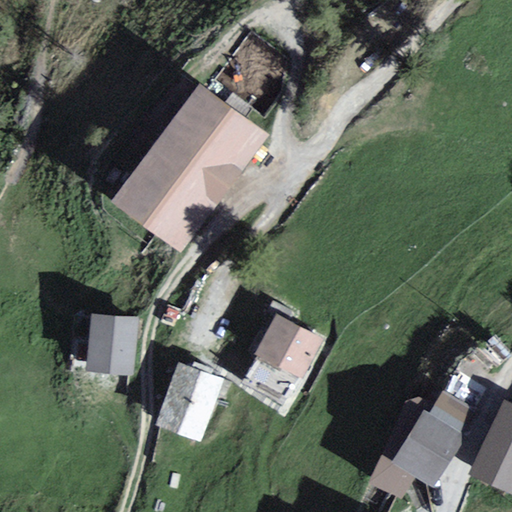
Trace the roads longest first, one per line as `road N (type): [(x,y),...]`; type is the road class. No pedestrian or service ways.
road 1 (unclassified): [(294,175),(250,195),(192,249),(142,326),(143,411),(124,511)]
road 2 (unclassified): [(455,0),(294,175)]
road 3 (unclassified): [(294,175),(203,311),(196,349)]
road 4 (secondary): [(67,0),(0,121)]
road 5 (unclassified): [(498,387),(450,511)]
